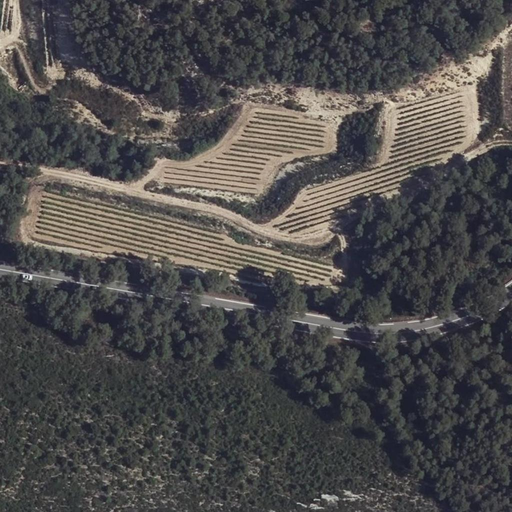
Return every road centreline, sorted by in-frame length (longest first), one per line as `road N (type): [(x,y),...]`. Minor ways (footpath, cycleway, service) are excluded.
road 1 (track): [(0,161),(228,211),(270,233),(315,237),(499,150),(511,151)]
road 2 (primary): [(511,290),(428,327),(373,330),(0,266)]
